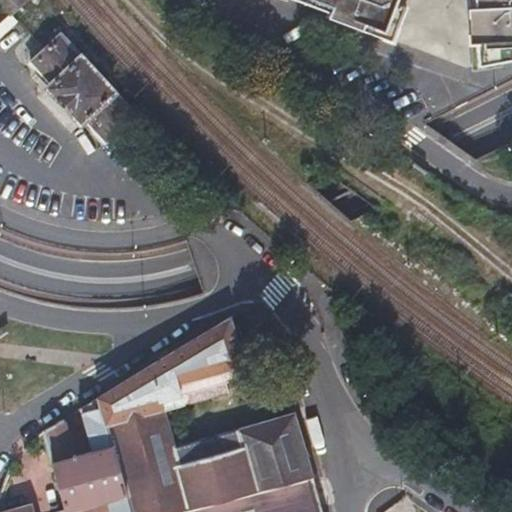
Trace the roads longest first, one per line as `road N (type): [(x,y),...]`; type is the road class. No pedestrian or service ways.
road 1 (secondary): [(511,97),(281,224),(188,259),(103,271),(0,249)]
road 2 (secondary): [(0,267),(41,281),(115,289),(267,256),(511,121)]
road 3 (residential): [(196,0),(477,186),(511,197)]
road 4 (unclassified): [(258,273),(213,228),(80,245),(0,220)]
road 5 (residential): [(0,433),(196,314)]
road 6 (unclassified): [(258,273),(305,335),(345,465)]
road 7 (residential): [(0,306),(114,324),(196,314)]
road 8 (unclassified): [(460,511),(385,466),(345,465)]
